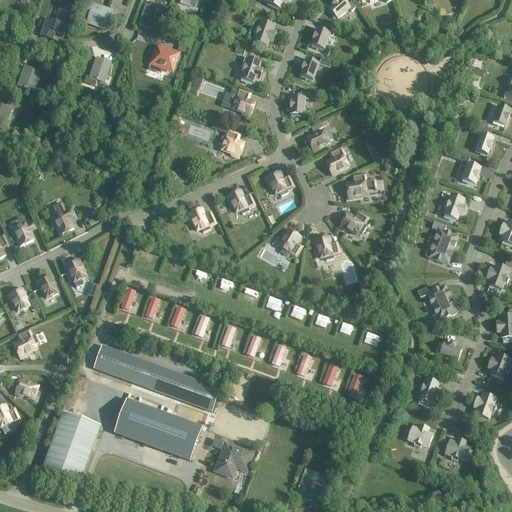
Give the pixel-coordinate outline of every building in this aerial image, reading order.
[(196,9),(197,7),(198,0),(182,0),(181,5),(190,9),(191,8),(196,9)] [(260,0),(261,0),(280,10),(282,5),(286,7),(289,0),(260,0)] [(351,3),(347,6),(341,0),(340,0),(329,10),(338,20),(349,11),(351,13),(356,9),(351,3)] [(158,15),(162,17),(165,8),(151,3),(149,8),(146,7),(142,17),(144,18),(141,27),(152,31),(158,15)] [(95,7),(88,25),(106,32),(113,14),(95,7)] [(52,41),(55,33),(64,37),(73,15),(62,11),(57,24),(48,20),(41,37),(52,41)] [(188,29),(192,19),(184,15),(180,25),(188,29)] [(273,44),(276,35),(272,33),(274,28),(261,23),(259,30),(256,29),(254,35),(257,37),(254,43),(267,48),(269,42),(273,44)] [(155,30),(153,36),(159,38),(161,32),(155,30)] [(324,51),(329,37),(333,38),(335,32),(328,30),(326,34),(317,31),(312,46),(324,51)] [(181,46),(178,52),(185,54),(187,48),(181,46)] [(237,47),(235,53),(243,56),(246,50),(237,47)] [(172,72),(178,55),(159,48),(153,65),(172,72)] [(255,79),(259,81),(263,72),(259,70),(261,65),(245,59),(240,72),(243,73),(241,80),(253,85),(255,79)] [(102,83),(105,75),(108,76),(111,65),(98,60),(91,79),(90,79),(90,81),(91,81),(90,84),(94,86),(95,81),(102,83)] [(313,81),(319,66),(306,61),(301,76),(313,81)] [(25,68),(18,87),(35,94),(42,75),(25,68)] [(196,77),(194,83),(201,85),(203,79),(196,77)] [(511,80),(510,80),(508,87),(511,88),(509,94),(505,93),(503,99),(511,102),(511,80)] [(250,96),(238,92),(233,90),(230,96),(233,97),(231,104),(234,106),(233,111),(243,114),(242,116),(249,118),(255,104),(248,101),(250,96)] [(304,116),(305,100),(308,100),(309,94),(301,94),(301,100),(291,99),(290,115),(304,116)] [(2,117),(0,116),(0,125),(6,128),(12,111),(5,108),(4,111),(5,111),(2,117)] [(511,112),(498,108),(493,123),(505,128),(511,112)] [(481,123),(479,129),(486,131),(488,125),(481,123)] [(218,125),(216,131),(223,134),(225,127),(218,125)] [(476,127),(474,133),(481,136),(475,151),(488,156),(493,140),(485,137),(487,132),(486,131),(479,129),(476,127)] [(329,144),(329,143),(333,141),(329,132),(325,134),(324,132),(316,136),(316,135),(307,139),(313,153),(320,150),(319,149),(329,144)] [(239,160),(244,145),(237,142),(239,137),(227,133),(225,139),(222,138),(220,145),(224,147),(222,152),(232,155),(232,157),(239,160)] [(370,138),(366,140),(369,148),(374,145),(373,144),(370,139),(370,138)] [(332,178),(339,174),(338,173),(348,168),(343,157),(344,156),(341,150),(330,155),(332,160),(326,163),(332,178)] [(447,152),(445,157),(453,160),(455,154),(447,152)] [(475,185),(480,170),(462,163),(456,178),(462,181),(475,185)] [(270,186),(275,196),(280,194),(281,198),(288,195),(287,192),(293,189),(288,178),(283,180),(280,174),(266,180),(269,187),(270,186)] [(353,184),(346,184),(348,200),(361,199),(361,197),(367,196),(366,194),(375,193),(374,182),(366,183),(365,176),(352,178),(353,184)] [(231,204),(236,214),(241,212),(242,216),(249,213),(248,210),(254,207),(249,196),(244,199),(241,192),(227,198),(230,205),(231,204)] [(462,207),(464,202),(451,197),(449,204),(446,203),(444,209),(447,210),(444,217),(457,222),(459,216),(463,218),(466,209),(462,207)] [(421,208),(419,214),(426,217),(428,211),(421,208)] [(57,230),(60,237),(74,230),(71,223),(76,221),(71,210),(65,213),(63,210),(56,213),(58,217),(54,219),(58,229),(57,230)] [(215,226),(215,224),(210,214),(205,217),(202,210),(188,217),(191,223),(192,222),(197,233),(202,231),(203,234),(210,231),(209,228),(215,226)] [(347,230),(356,236),(359,232),(362,234),(367,228),(364,226),(368,220),(358,214),(354,219),(348,215),(340,228),(346,232),(347,230)] [(452,255),(453,252),(454,249),(454,250),(456,245),(455,245),(458,239),(451,236),(451,235),(446,234),(444,234),(446,228),(434,223),(432,230),(439,232),(437,238),(436,238),(435,242),(435,243),(433,249),(433,248),(431,252),(428,251),(425,257),(429,259),(436,262),(440,264),(440,263),(448,266),(450,260),(451,260),(452,256),(452,255)] [(511,223),(509,223),(507,228),(503,227),(500,236),(504,237),(502,243),(511,246),(511,223)] [(16,241),(20,248),(34,241),(30,233),(35,230),(33,225),(27,229),(25,225),(13,230),(18,241),(16,241)] [(295,259),(302,249),(297,245),(300,239),(287,231),(283,238),(285,239),(279,248),(283,251),(281,254),(288,258),(289,256),(295,259)] [(0,260),(6,257),(3,251),(8,248),(3,237),(0,238),(0,260)] [(317,249),(320,260),(325,259),(326,262),(334,260),(333,258),(340,256),(337,244),(331,246),(329,238),(314,242),(316,250),(317,249)] [(83,270),(79,261),(64,268),(68,274),(69,274),(74,284),(85,278),(82,271),(83,270)] [(506,269),(505,270),(496,267),(494,273),(490,271),(487,280),(491,282),(489,287),(501,292),(504,285),(507,286),(509,279),(506,278),(509,270),(511,270),(511,264),(507,262),(505,268),(506,269)] [(51,277),(37,284),(40,290),(42,290),(46,300),(58,294),(54,287),(55,286),(51,277)] [(452,304),(451,301),(450,298),(448,293),(448,294),(445,287),(438,291),(438,290),(434,292),(434,293),(432,294),(429,288),(417,293),(420,300),(427,297),(430,302),(429,302),(431,307),(432,306),(434,312),(435,316),(432,318),(435,324),(439,322),(439,323),(446,319),(446,320),(450,318),(450,317),(457,314),(454,308),(455,308),(453,303),(452,304)] [(8,297),(11,304),(13,303),(18,313),(29,308),(26,300),(22,291),(8,297)] [(510,316),(510,318),(501,319),(501,325),(497,325),(497,334),(502,334),(502,340),(511,339),(511,309),(509,310),(509,316),(510,316)] [(29,332),(18,338),(20,343),(14,346),(20,360),(27,357),(26,355),(36,351),(34,346),(38,345),(35,338),(32,339),(29,332)] [(451,347),(447,345),(448,341),(443,339),(440,345),(444,346),(441,355),(458,361),(461,350),(455,348),(456,346),(451,345),(451,347)] [(94,370),(212,414),(220,391),(102,348),(94,370)] [(67,354),(59,354),(59,362),(68,362),(67,354)] [(490,377),(503,382),(505,375),(508,376),(511,369),(508,368),(510,362),(498,357),(496,363),(491,361),(488,370),(492,372),(490,377)] [(28,383),(21,381),(16,396),(22,398),(23,397),(34,400),(38,388),(28,385),(28,383)] [(428,404),(432,405),(434,400),(438,401),(441,392),(437,391),(439,385),(426,381),(424,387),(421,386),(418,393),(421,394),(419,401),(422,402),(421,404),(427,407),(428,404)] [(481,402),(477,400),(474,409),(478,411),(476,416),(489,421),(491,414),(494,415),(496,409),(494,407),(496,401),(483,396),(481,402)] [(127,401),(115,435),(190,463),(202,429),(127,401)] [(15,413),(10,416),(6,407),(0,409),(0,427),(1,429),(12,424),(13,425),(19,422),(15,413)] [(80,485),(101,428),(63,414),(43,471),(80,485)] [(421,447),(428,450),(433,437),(427,435),(429,431),(420,428),(418,432),(413,430),(408,442),(415,445),(414,448),(420,450),(421,447)] [(452,458),(451,461),(458,464),(459,461),(466,463),(470,451),(465,449),(466,445),(457,441),(456,445),(450,443),(445,456),(452,458)] [(220,463),(217,473),(232,478),(235,468),(240,470),(240,471),(247,474),(254,456),(225,445),(218,462),(220,463)] [(333,470),(330,478),(337,481),(340,472),(333,470)] [(333,484),(324,481),(318,479),(319,476),(305,471),(303,477),(299,488),(298,490),(299,490),(296,497),(316,504),(320,493),(329,496),(333,484)]
